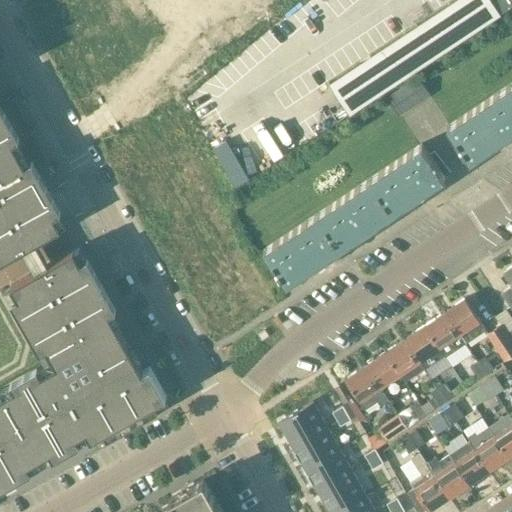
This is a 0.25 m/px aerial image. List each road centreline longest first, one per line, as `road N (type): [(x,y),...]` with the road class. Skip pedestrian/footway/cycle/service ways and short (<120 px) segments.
road 1 (residential): [(222,413),(0,21)]
road 2 (residential): [(222,413),(298,340),(511,199)]
road 3 (residential): [(56,511),(222,413)]
